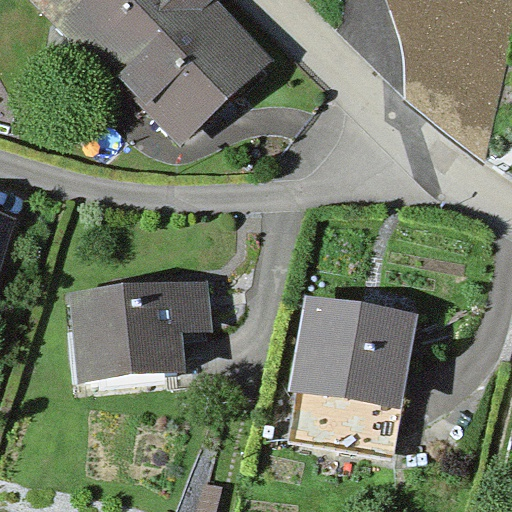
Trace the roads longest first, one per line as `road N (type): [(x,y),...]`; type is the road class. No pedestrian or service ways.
road 1 (residential): [(428,158),(291,192),(151,199),(0,167)]
road 2 (residential): [(268,0),(428,158)]
